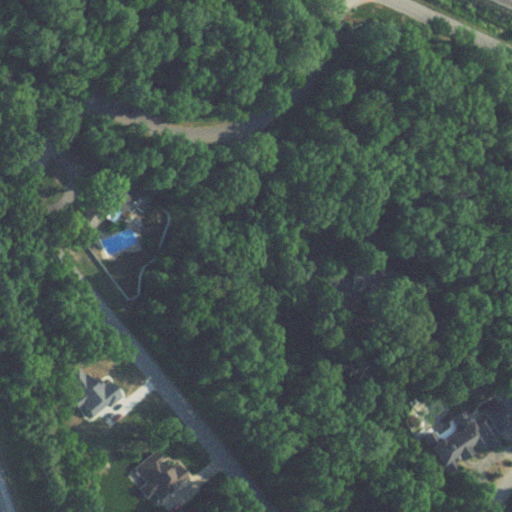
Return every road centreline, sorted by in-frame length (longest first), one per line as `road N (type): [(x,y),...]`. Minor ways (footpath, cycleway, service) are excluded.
road 1 (residential): [(511,487),(495,511),(47,249),(32,213),(37,189),(101,101),(147,128),(218,150),(316,117),(350,0)]
road 2 (secondary): [(511,61),(379,0)]
